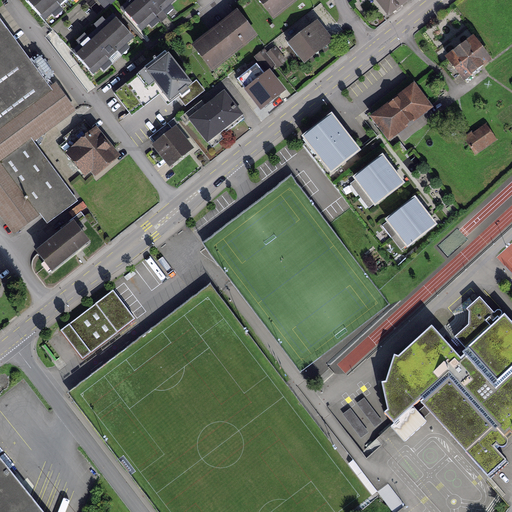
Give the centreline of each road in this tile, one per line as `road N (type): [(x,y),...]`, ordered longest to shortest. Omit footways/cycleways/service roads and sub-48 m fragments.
road 1 (residential): [(173,208),(7,0)]
road 2 (primary): [(374,46),(173,208)]
road 3 (residential): [(10,339),(142,511)]
road 4 (primary): [(173,208),(48,308)]
